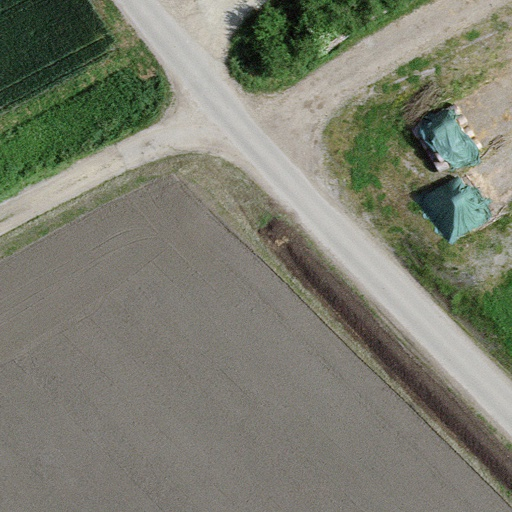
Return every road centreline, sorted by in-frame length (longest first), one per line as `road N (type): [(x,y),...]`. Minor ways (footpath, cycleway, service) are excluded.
road 1 (unclassified): [(511,400),(238,114),(147,0)]
road 2 (track): [(0,240),(238,114),(479,0)]
